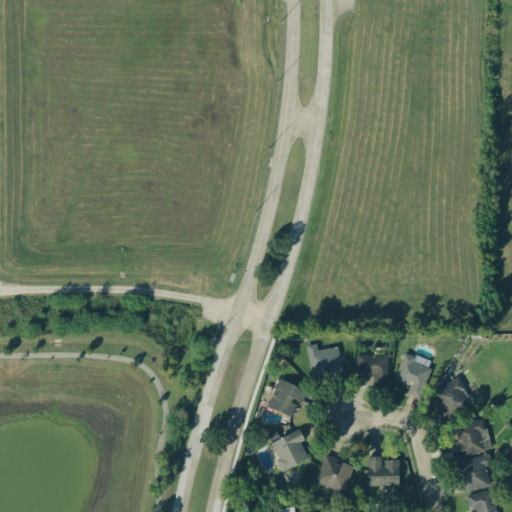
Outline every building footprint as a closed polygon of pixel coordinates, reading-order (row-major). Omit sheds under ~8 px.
[(305,346),(311,381),(326,378),(326,377),(342,374),(337,347),(317,350),(316,344),(305,346)] [(431,362),(403,352),(393,380),(410,386),(407,394),(418,398),(431,362)] [(356,377),(372,376),(372,388),(387,388),(386,354),(355,355),(356,377)] [(442,420),(471,406),(458,378),(429,391),(442,420)] [(266,406),(291,417),(297,403),(301,404),(306,391),(278,379),(266,406)] [(457,441),(448,444),(453,459),(487,449),(479,420),(453,427),(457,441)] [(307,459),(300,442),(304,441),(299,429),(278,438),(276,433),(267,436),(281,470),(307,459)] [(314,483),(344,493),(353,465),(323,455),(314,483)] [(490,486),(482,455),(454,462),(462,493),(490,486)] [(367,487),(398,486),(398,460),(381,460),(381,456),(367,457),(367,487)] [(465,496),(468,511),(496,511),(491,489),(465,496)]
